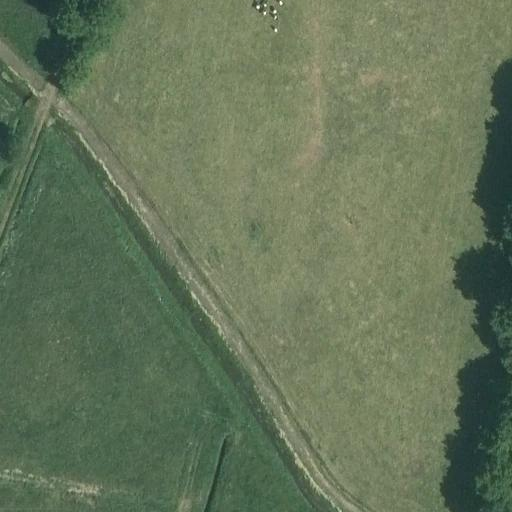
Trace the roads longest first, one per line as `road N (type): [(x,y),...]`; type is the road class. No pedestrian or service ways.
road 1 (track): [(0,51),(69,116),(306,467),(352,511)]
road 2 (track): [(0,223),(87,0)]
road 3 (track): [(476,511),(511,287)]
